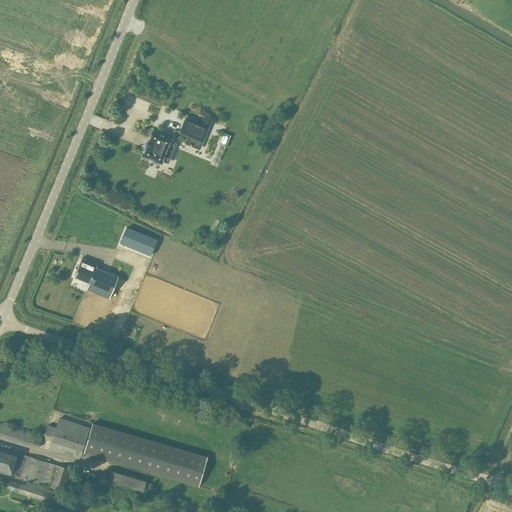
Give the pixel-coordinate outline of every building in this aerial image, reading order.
[(202,141),(208,128),(208,127),(207,127),(186,118),(185,119),(180,132),(179,133),(180,133),(201,142),(202,142),(202,141)] [(174,150),(168,147),(171,140),(171,139),(170,139),(153,132),(152,131),(151,132),(148,141),(145,147),(146,147),(142,155),(142,156),(143,156),(153,160),(152,162),(158,165),(159,163),(160,163),(161,164),(162,163),(161,163),(164,155),(171,158),(174,150)] [(130,247),(137,231),(126,227),(120,243),(130,247)] [(97,265),(82,258),(74,277),(89,283),(87,289),(109,298),(118,278),(96,268),(97,265)] [(94,455),(199,486),(207,457),(150,440),(92,423),(90,428),(59,418),(49,449),(91,462),(94,455)] [(0,435),(38,448),(42,438),(0,423),(0,435)] [(0,471),(64,492),(71,470),(0,447),(0,471)] [(107,481),(142,491),(145,481),(110,471),(107,481)] [(41,502),(52,505),(55,494),(54,494),(55,491),(26,482),(25,485),(10,480),(7,490),(41,500),(41,502)]
